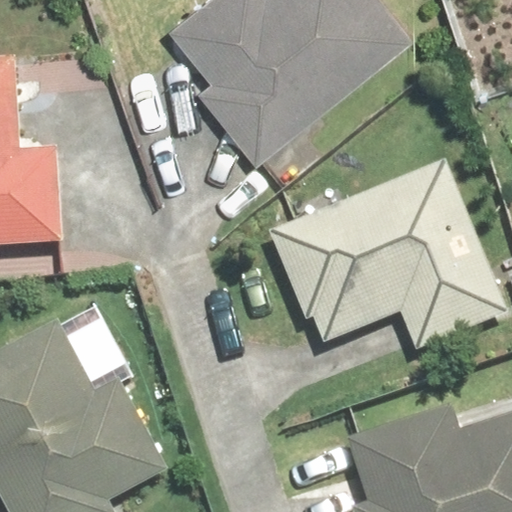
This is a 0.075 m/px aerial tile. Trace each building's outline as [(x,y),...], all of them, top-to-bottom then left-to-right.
[(352,0),(243,0),(174,36),(246,172),(401,91),(352,0)] [(0,69),(0,234),(45,231),(34,68),(0,69)] [(442,164),(262,235),(308,352),(394,319),(409,358),(503,321),(442,164)] [(72,342),(0,370),(0,498),(5,511),(119,511),(137,505),(72,342)] [(369,511),(511,511),(511,388),(346,449),(369,511)]
